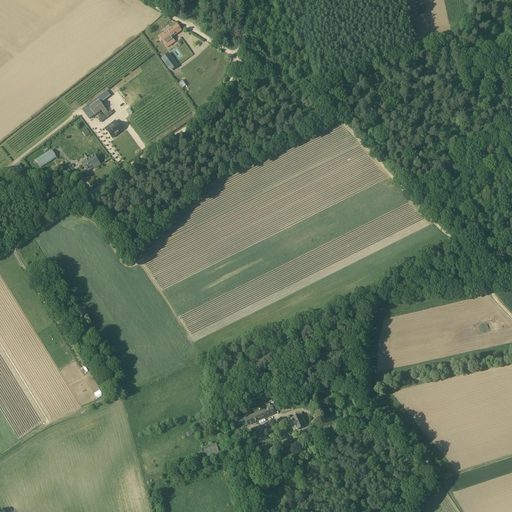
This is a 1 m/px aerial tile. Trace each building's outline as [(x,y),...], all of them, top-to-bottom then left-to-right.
[(181,31),(177,25),(172,29),(172,28),(170,29),(171,30),(160,38),(166,46),(174,40),(172,37),(181,31)] [(161,59),(171,72),(179,66),(169,53),(161,59)] [(108,112),(100,101),(90,109),(92,112),(95,116),(101,111),(104,115),(108,112)] [(114,124),(109,128),(110,129),(107,131),(112,138),(123,130),(117,123),(115,125),(114,124)] [(56,158),(51,150),(35,160),(40,168),(56,158)] [(94,155),(85,162),(86,164),(83,166),(87,172),(91,169),(91,168),(93,166),(95,169),(101,165),(94,155)] [(14,178),(23,170),(17,163),(8,172),(14,178)] [(265,411),(256,415),(259,420),(274,413),(272,408),(267,410),(267,411),(265,411)] [(256,415),(245,419),(248,425),(259,420),(256,415)] [(299,416),(292,419),(289,421),(294,432),(297,430),(305,427),(299,416)] [(245,419),(239,422),(242,428),(248,425),(245,419)] [(217,447),(204,451),(206,457),(219,454),(217,447)] [(306,470),(302,472),(307,484),(311,482),(306,470)]
